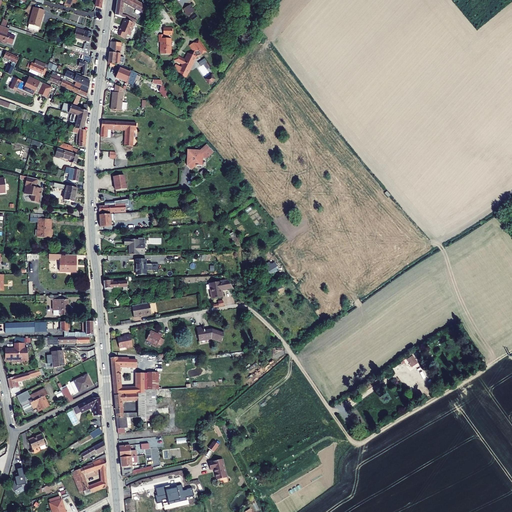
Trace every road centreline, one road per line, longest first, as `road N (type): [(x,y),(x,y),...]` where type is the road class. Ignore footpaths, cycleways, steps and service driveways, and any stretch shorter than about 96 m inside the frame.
road 1 (tertiary): [(110,0),(90,167),(106,387)]
road 2 (tertiary): [(106,387),(118,511)]
